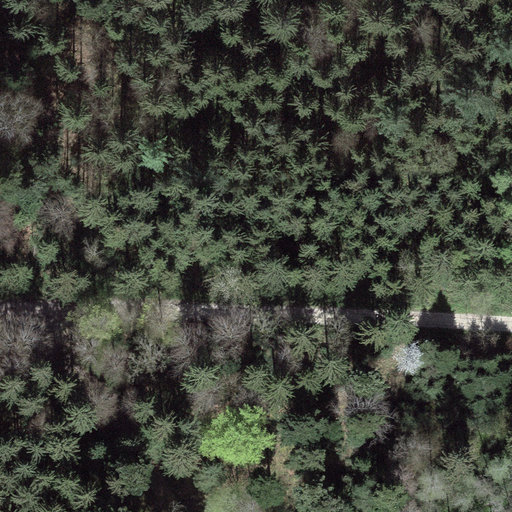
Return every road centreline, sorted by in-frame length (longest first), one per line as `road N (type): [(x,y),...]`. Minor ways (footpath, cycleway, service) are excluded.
road 1 (track): [(511,321),(0,306)]
road 2 (track): [(169,511),(128,437),(63,359),(0,313)]
